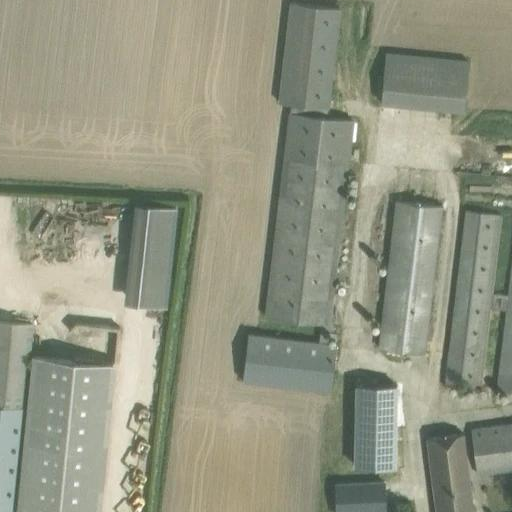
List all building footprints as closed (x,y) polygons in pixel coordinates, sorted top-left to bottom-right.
[(287,111),(264,316),(330,323),(354,118),(327,115),(328,108),(329,108),(341,6),(289,1),(278,101),(291,103),(290,111),(287,111)] [(467,60),(384,52),(380,105),(463,112),(467,60)] [(424,352),(441,205),(395,199),(378,346),(424,352)] [(167,305),(174,204),(129,201),(122,302),(167,305)] [(501,214),(493,213),(466,209),(445,382),(473,385),(480,386),(490,307),(506,309),(496,388),(511,389),(511,260),(508,293),(491,291),(501,214)] [(336,343),(247,333),(241,381),(330,392),(336,343)] [(98,511),(114,363),(34,355),(17,511),(98,511)] [(355,384),(354,465),(395,465),(396,384),(355,384)] [(0,511),(14,511),(24,408),(0,405),(0,511)] [(476,475),(511,469),(511,422),(470,428),(476,475)] [(472,511),(472,503),(462,432),(426,437),(436,511),(472,511)] [(385,511),(384,493),(384,481),(335,483),(336,511),(385,511)]
